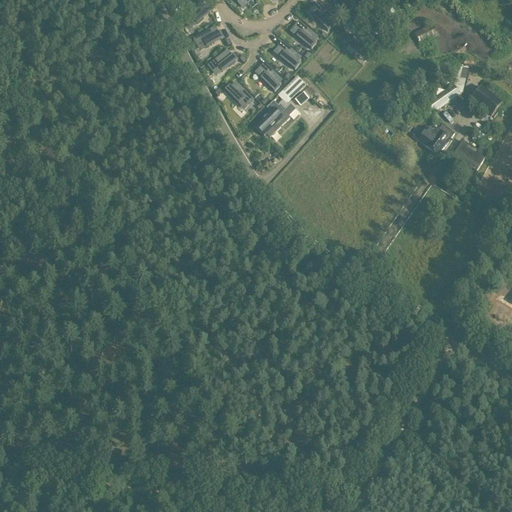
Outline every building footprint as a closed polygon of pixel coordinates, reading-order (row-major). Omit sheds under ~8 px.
[(338,0),(348,13),(354,8),(350,3),(353,0),(338,0)] [(318,4),(313,9),(319,14),(314,19),(327,33),(333,28),(327,23),(332,18),(318,4)] [(199,7),(182,20),(186,25),(192,21),(196,26),(212,14),(208,9),(203,12),(199,7)] [(298,23),(294,28),(300,33),(296,38),(311,51),(316,45),(310,41),(314,35),(298,23)] [(439,37),(433,24),(414,33),(420,46),(439,37)] [(211,29),(193,39),(196,45),(203,42),(206,48),(224,38),(221,32),(214,35),(211,29)] [(282,43),(278,48),(284,53),(279,58),(295,71),(299,65),(294,61),(298,55),(282,43)] [(224,53),(207,66),(212,71),(218,67),(222,72),(238,60),(234,55),(228,59),(224,53)] [(265,64),(260,69),(266,74),(261,79),(275,93),(280,88),(275,83),(280,78),(265,64)] [(458,67),(454,85),(461,94),(465,90),(471,67),(458,67)] [(286,106),(306,87),(298,78),(277,96),(286,106)] [(448,88),(426,103),(433,114),(455,99),(455,98),(461,94),(454,85),(448,89),(448,88)] [(230,86),(225,91),(239,106),(244,101),(249,106),(254,102),(239,86),(234,91),(230,86)] [(491,118),(502,104),(482,87),(470,101),(491,118)] [(300,107),(309,100),(304,94),(295,101),(300,107)] [(270,112),(254,128),(264,137),(266,135),(270,139),(290,119),(289,118),(296,111),(290,105),(285,111),(280,106),(278,107),(273,102),(266,109),(270,112)] [(442,125),(438,130),(433,126),(431,129),(428,127),(427,128),(425,127),(421,132),(415,140),(417,141),(416,141),(424,146),(423,147),(439,159),(452,141),(450,139),(454,134),(442,125)] [(477,173),(487,158),(461,141),(452,157),(477,173)]
